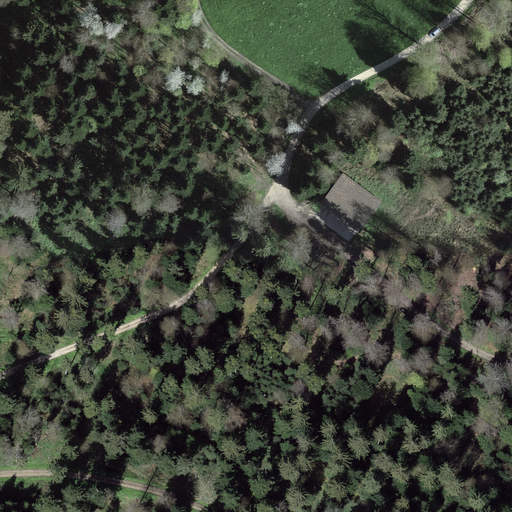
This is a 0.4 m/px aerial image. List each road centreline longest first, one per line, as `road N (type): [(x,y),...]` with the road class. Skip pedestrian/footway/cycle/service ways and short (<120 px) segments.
road 1 (track): [(270,193),(186,301),(0,378)]
road 2 (track): [(270,193),(477,349),(511,361)]
road 3 (track): [(468,0),(413,49),(319,100),(270,193)]
road 4 (track): [(210,511),(100,478),(0,473)]
